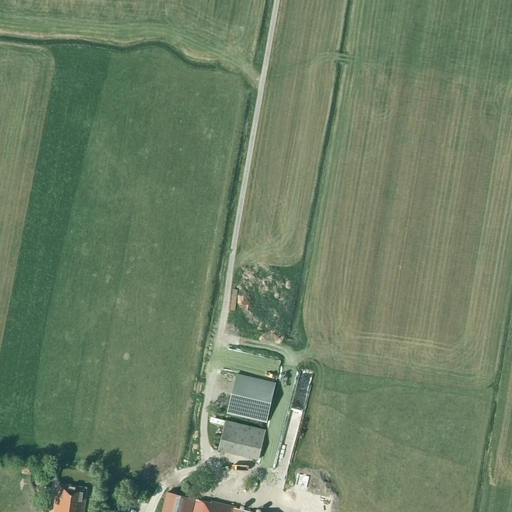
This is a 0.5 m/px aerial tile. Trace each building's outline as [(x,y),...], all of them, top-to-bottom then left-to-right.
[(270,284),(269,289),(289,294),(291,289),(270,284)] [(232,350),(229,368),(278,376),(281,359),(232,350)] [(307,398),(314,373),(301,370),(295,395),(307,398)] [(267,423),(276,383),(236,374),(227,413),(267,423)] [(218,451),(258,460),(265,431),(225,421),(218,451)] [(87,489),(87,488),(58,484),(58,485),(53,511),(83,511),(87,489)] [(247,511),(235,509),(235,508),(211,502),(210,504),(198,501),(195,502),(195,500),(166,494),(161,511),(247,511)]
